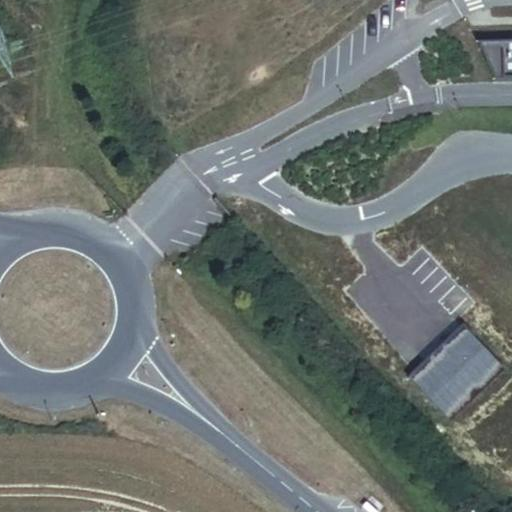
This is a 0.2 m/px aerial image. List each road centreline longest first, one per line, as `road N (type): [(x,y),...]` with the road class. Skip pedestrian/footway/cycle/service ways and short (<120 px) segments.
road 1 (secondary): [(128,326),(129,299),(109,257),(64,234),(21,239)]
road 2 (secondary): [(227,442),(128,326)]
road 3 (secondary): [(97,375),(227,442)]
